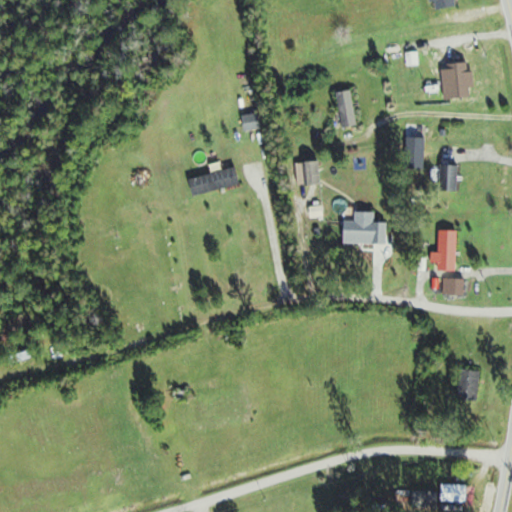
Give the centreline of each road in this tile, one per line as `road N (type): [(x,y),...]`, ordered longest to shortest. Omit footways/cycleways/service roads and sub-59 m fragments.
road 1 (residential): [(501,511),(511,462),(506,0)]
road 2 (residential): [(179,511),(380,449),(511,457)]
